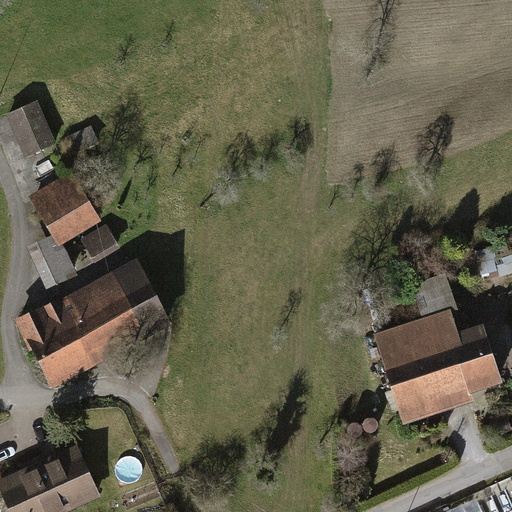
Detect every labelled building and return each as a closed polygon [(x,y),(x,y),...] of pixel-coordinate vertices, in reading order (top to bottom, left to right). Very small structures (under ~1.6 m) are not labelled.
[(36,106),(10,116),(26,155),(52,144),(36,106)] [(73,169),(30,195),(54,234),(60,245),(64,242),(104,219),(73,169)] [(108,223),(82,239),(96,263),(122,247),(108,223)] [(29,245),(48,288),(79,275),(64,242),(60,245),(54,234),(29,245)] [(18,319),(54,388),(176,323),(140,255),(18,319)] [(371,332),(403,425),(475,401),(471,392),(503,381),(484,323),(458,331),(452,311),(457,309),(445,273),(411,284),(421,316),(371,332)] [(65,511),(103,495),(79,443),(0,478),(0,486),(11,511),(65,511)] [(511,511),(511,488),(455,511),(511,511)]
